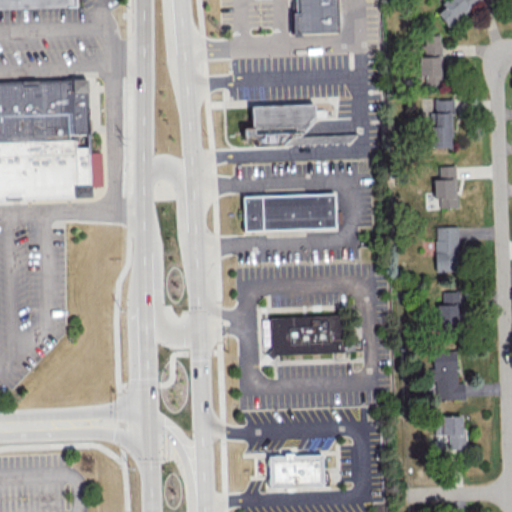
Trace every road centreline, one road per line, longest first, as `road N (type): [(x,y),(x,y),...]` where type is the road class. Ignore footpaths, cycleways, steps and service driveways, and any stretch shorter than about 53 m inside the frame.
road 1 (secondary): [(204,511),(180,0)]
road 2 (secondary): [(142,0),(150,511)]
road 3 (residential): [(511,57),(498,98),(510,511)]
road 4 (secondary): [(143,213),(157,246),(159,319),(172,330),(201,322)]
road 5 (residential): [(0,428),(148,423)]
